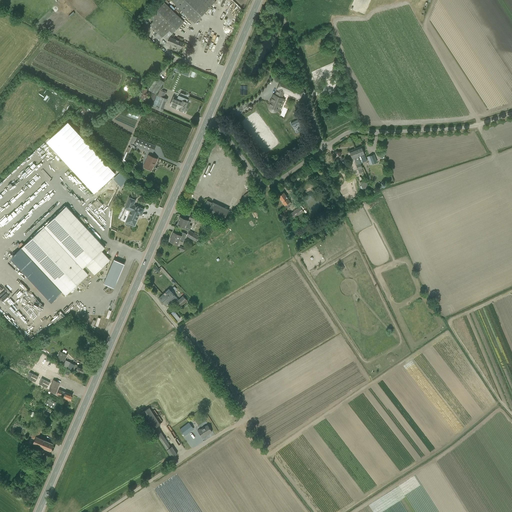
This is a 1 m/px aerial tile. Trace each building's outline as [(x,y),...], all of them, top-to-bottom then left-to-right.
[(170,0),(191,19),(195,23),(215,1),(214,0),(170,0)] [(164,2),(149,17),(153,21),(150,25),(157,32),(154,36),(159,41),(163,37),(166,40),(172,33),(184,21),(180,18),(164,2)] [(183,43),(170,37),(167,43),(181,49),(183,43)] [(177,63),(175,67),(189,73),(191,69),(177,63)] [(157,81),(154,80),(148,90),(156,95),(164,82),(158,79),(157,81)] [(273,112),(274,112),(275,112),(276,111),(277,111),(278,110),(278,109),(279,108),(283,99),(281,98),(284,92),(299,99),(303,89),(286,82),(281,80),(277,89),(275,95),(274,95),(269,106),(269,107),(269,108),(269,109),(270,110),(270,111),(271,112),(272,112),(273,112)] [(142,101),(144,97),(148,99),(150,93),(146,92),(147,89),(140,86),(138,91),(137,94),(139,95),(138,99),(142,101)] [(157,95),(155,101),(158,103),(157,105),(163,108),(167,99),(163,98),(166,92),(159,90),(157,95)] [(173,97),(170,105),(178,109),(178,110),(179,110),(182,112),(183,110),(184,111),(186,108),(184,107),(186,103),(186,102),(187,100),(178,96),(177,99),(173,97)] [(133,106),(139,109),(142,103),(135,100),(133,106)] [(132,110),(129,117),(139,121),(142,115),(132,110)] [(298,119),(290,123),(293,127),(296,125),(296,126),(297,125),(298,124),(300,128),(297,129),(299,133),(304,130),(302,126),(300,123),(301,123),(298,119)] [(134,145),(153,153),(156,145),(137,138),(134,145)] [(41,150),(45,155),(51,150),(48,145),(41,150)] [(361,147),(355,149),(360,164),(367,161),(361,147)] [(355,149),(349,151),(351,156),(352,159),(354,158),(356,164),(358,170),(359,174),(363,172),(362,169),(360,164),(355,149)] [(157,159),(153,157),(148,155),(143,167),(147,168),(151,170),(155,163),(157,159)] [(374,155),(367,157),(370,164),(376,162),(374,155)] [(312,166),(307,169),(310,173),(310,174),(313,172),(313,173),(316,172),(313,168),(312,166)] [(17,178),(25,172),(22,168),(14,174),(17,178)] [(121,172),(116,176),(122,183),(127,178),(121,172)] [(47,186),(54,190),(56,187),(50,182),(47,186)] [(252,190),(243,196),(247,201),(255,195),(252,190)] [(339,203),(343,201),(338,190),(334,192),(339,203)] [(278,196),(281,200),(286,208),(291,204),(283,192),(278,196)] [(129,198),(125,209),(130,211),(126,223),(130,224),(134,226),(138,217),(137,217),(138,214),(141,215),(144,209),(139,207),(133,205),(135,201),(129,198)] [(223,222),(227,214),(229,210),(212,202),(212,203),(207,201),(203,211),(207,213),(206,215),(223,222)] [(22,247),(62,291),(66,295),(91,271),(94,274),(100,268),(101,268),(103,266),(109,260),(101,251),(105,248),(101,244),(66,206),(22,247)] [(96,215),(103,226),(108,223),(105,220),(109,218),(107,215),(112,213),(109,207),(96,215)] [(290,214),(293,219),(303,212),(300,207),(290,214)] [(189,219),(198,223),(199,218),(191,215),(189,219)] [(190,230),(192,226),(189,225),(191,222),(188,221),(180,217),(177,225),(178,225),(178,226),(179,226),(184,228),(186,228),(190,230)] [(13,231),(17,235),(20,232),(14,226),(11,229),(13,231)] [(187,236),(196,242),(200,237),(190,231),(187,236)] [(183,242),(186,234),(182,232),(181,236),(173,232),(169,241),(174,243),(178,245),(179,241),(183,242)] [(166,302),(169,305),(177,298),(168,289),(159,298),(164,304),(166,302)] [(177,298),(174,301),(175,303),(179,307),(186,301),(183,296),(179,300),(178,300),(177,298)] [(58,316),(63,321),(69,314),(64,310),(58,316)] [(180,319),(173,311),(170,314),(176,322),(180,319)] [(60,352),(56,361),(62,364),(67,355),(60,352)] [(65,360),(63,366),(68,368),(67,368),(73,370),(73,369),(83,374),(85,369),(69,362),(65,360)] [(48,390),(51,382),(50,382),(42,378),(38,386),(48,390)] [(51,382),(47,391),(55,394),(58,387),(59,383),(53,380),(52,382),(51,382)] [(59,389),(57,394),(60,396),(70,401),(72,395),(59,389)] [(54,410),(57,405),(48,400),(45,405),(54,410)] [(177,454),(174,450),(172,446),(170,447),(157,426),(160,424),(149,408),(141,413),(151,429),(154,433),(155,433),(171,458),(177,454)] [(194,429),(189,422),(179,429),(185,438),(187,436),(186,435),(194,429)] [(212,432),(209,428),(207,425),(201,430),(200,429),(198,431),(199,433),(202,437),(208,434),(212,432)] [(35,439),(34,440),(52,447),(53,443),(38,437),(42,428),(37,427),(34,434),(33,433),(31,438),(35,439)] [(34,440),(33,444),(50,451),(51,447),(34,440)] [(181,445),(185,453),(191,449),(187,442),(181,445)] [(51,457),(46,455),(45,454),(40,465),(46,467),(51,457)]
